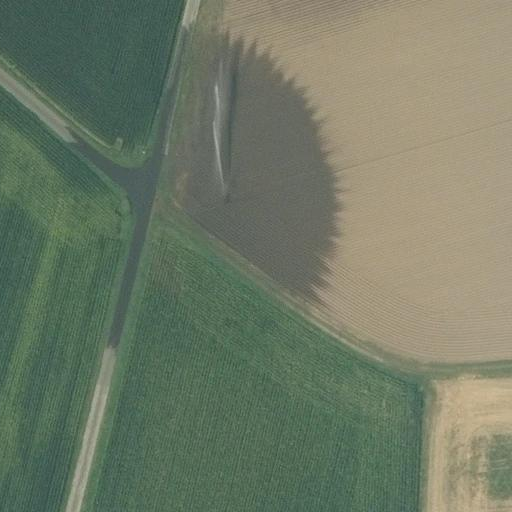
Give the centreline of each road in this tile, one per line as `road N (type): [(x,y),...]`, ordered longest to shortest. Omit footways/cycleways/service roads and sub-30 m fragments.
road 1 (track): [(511,369),(386,369),(147,202)]
road 2 (unclassified): [(72,511),(147,202)]
road 3 (unclassified): [(147,202),(191,0)]
road 4 (unclassified): [(0,74),(147,202)]
